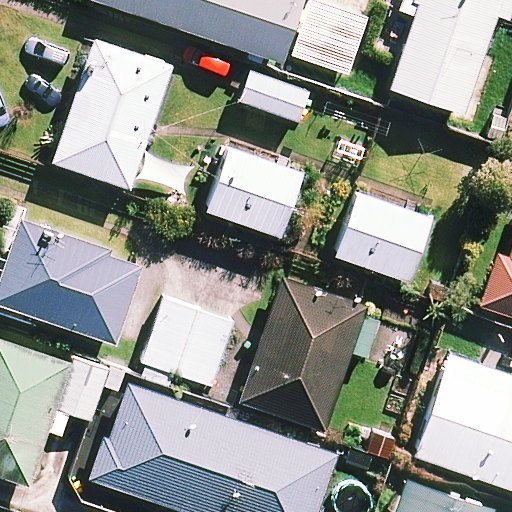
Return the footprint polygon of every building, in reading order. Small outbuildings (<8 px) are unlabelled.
[(297,0),(115,0),(279,55),(282,47),(297,0)] [(366,0),(307,0),(290,54),(343,72),(366,0)] [(461,111),(494,14),(507,18),(511,3),(511,0),(415,0),(386,86),(461,111)] [(169,62),(94,35),(51,153),(127,180),(169,62)] [(306,87),(250,65),(238,96),(294,117),(306,87)] [(299,164),(226,139),(205,202),(277,226),(299,164)] [(428,210),(355,184),(333,246),(405,272),(428,210)] [(140,254),(18,211),(0,261),(0,296),(112,336),(140,254)] [(511,309),(511,224),(505,247),(497,244),(479,299),(511,309)] [(380,307),(278,274),(238,395),(322,423),(348,346),(366,352),(380,307)] [(231,318),(163,293),(140,354),(208,379),(231,318)] [(104,368),(0,332),(0,468),(27,478),(53,401),(89,413),(104,368)] [(511,371),(448,349),(413,448),(511,482),(511,371)] [(312,511),(335,448),(125,377),(93,473),(208,511),(312,511)] [(486,511),(491,500),(404,472),(391,511),(486,511)]
